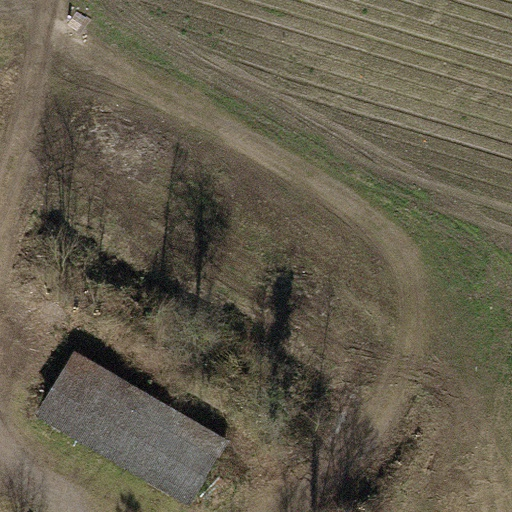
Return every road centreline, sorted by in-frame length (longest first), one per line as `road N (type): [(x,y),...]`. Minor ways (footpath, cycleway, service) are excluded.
road 1 (track): [(301,511),(336,490),(407,388),(424,333),(402,245),(365,207),(70,40)]
road 2 (track): [(56,0),(0,185)]
